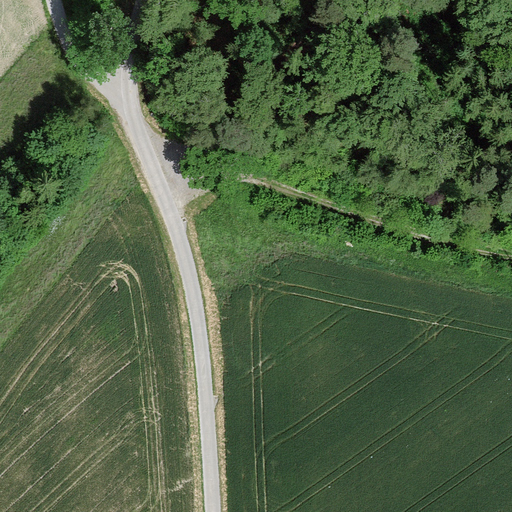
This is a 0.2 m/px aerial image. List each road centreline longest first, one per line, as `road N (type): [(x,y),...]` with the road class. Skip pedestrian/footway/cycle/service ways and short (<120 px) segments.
road 1 (track): [(511,259),(240,182),(156,178),(211,144),(325,0)]
road 2 (unclassified): [(143,0),(127,68),(128,105),(190,278),(211,511)]
road 3 (track): [(128,105),(76,57),(53,0)]
